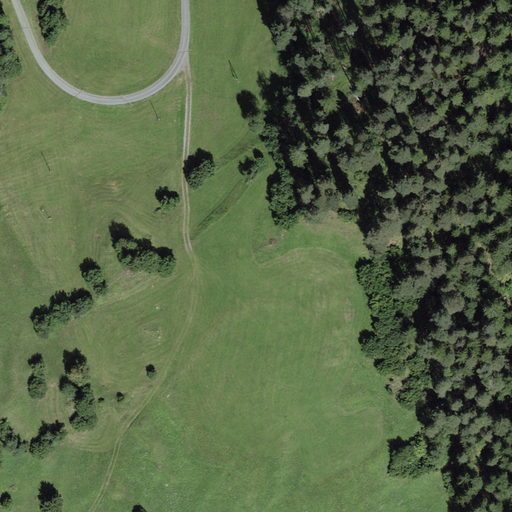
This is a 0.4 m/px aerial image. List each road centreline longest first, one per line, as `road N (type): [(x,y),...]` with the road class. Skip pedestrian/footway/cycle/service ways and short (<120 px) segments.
road 1 (track): [(187,38),(170,69),(143,86),(93,92),(53,71),(15,0)]
road 2 (track): [(187,38),(188,240)]
